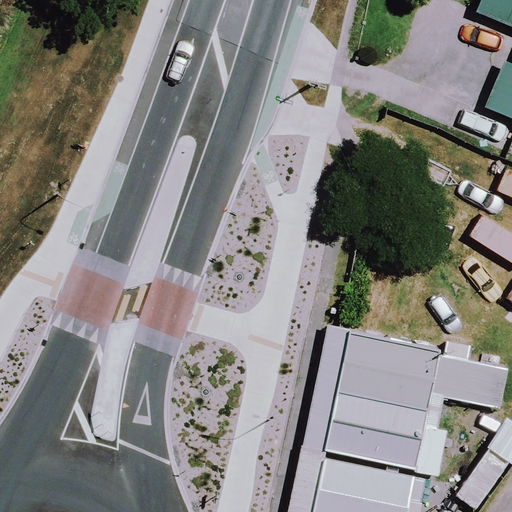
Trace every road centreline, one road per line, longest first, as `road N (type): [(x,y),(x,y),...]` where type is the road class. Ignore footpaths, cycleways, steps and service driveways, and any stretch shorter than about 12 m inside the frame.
road 1 (secondary): [(133,374),(247,0)]
road 2 (secondary): [(133,374),(172,396),(216,444),(241,511)]
road 3 (secondary): [(0,367),(63,357),(133,374)]
